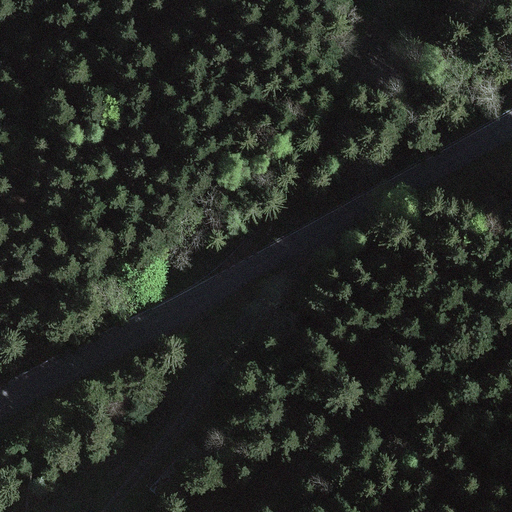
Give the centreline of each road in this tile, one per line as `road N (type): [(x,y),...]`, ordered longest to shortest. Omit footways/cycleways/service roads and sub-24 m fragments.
road 1 (tertiary): [(511,124),(195,303),(0,401)]
road 2 (track): [(315,233),(219,350),(113,511)]
road 3 (track): [(239,277),(247,245),(310,153),(390,0)]
